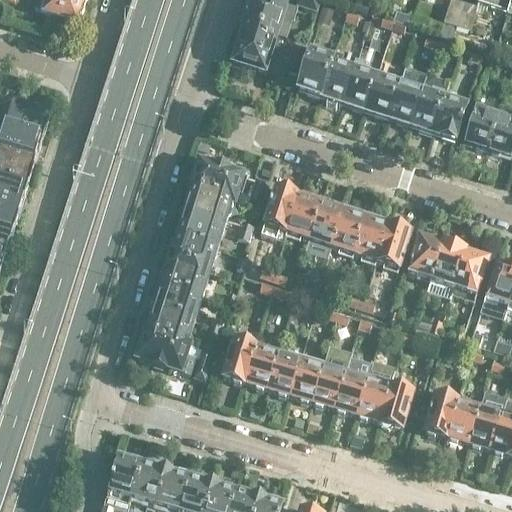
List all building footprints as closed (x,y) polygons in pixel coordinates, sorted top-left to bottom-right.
[(85,3),(74,0),(38,0),(35,11),(39,13),(39,15),(74,26),(77,17),(80,19),(85,3)] [(250,0),(242,29),(275,40),(280,25),(282,25),(287,8),(260,0),(250,0)] [(299,0),(297,8),(317,15),(322,2),(316,0),(299,0)] [(476,10),(464,6),(456,34),(467,37),(468,34),(470,34),(476,16),(486,19),(488,10),(507,16),(511,0),(478,0),(477,7),(476,10)] [(353,14),(366,18),(369,6),(356,2),(353,14)] [(453,44),(456,34),(464,6),(451,2),(443,27),(444,27),(440,40),(453,44)] [(316,26),(328,29),(333,12),(322,8),(316,26)] [(344,26),(356,30),(359,21),(347,17),(344,26)] [(402,28),(409,30),(412,21),(405,19),(402,28)] [(380,31),(394,35),(396,26),(383,22),(380,31)] [(396,26),(394,35),(407,39),(409,30),(402,28),(396,26)] [(275,40),(242,29),(236,49),(237,49),(232,68),(264,78),(275,40)] [(422,50),(440,56),(443,48),(425,41),(422,50)] [(293,48),(285,74),(297,78),(305,52),(293,48)] [(296,96),(320,103),(332,62),(310,55),(296,96)] [(470,58),(467,64),(479,68),(482,62),(470,58)] [(500,63),(490,60),(487,70),(497,73),(500,63)] [(320,103),(341,110),(354,70),(332,62),(320,103)] [(341,110),(364,118),(376,77),(354,70),(341,110)] [(364,118),(386,125),(399,84),(376,77),(364,118)] [(422,92),(409,133),(432,140),(445,99),(449,87),(426,79),(422,92)] [(422,92),(399,84),(386,125),(409,133),(422,92)] [(445,99),(432,140),(454,147),(468,107),(445,99)] [(3,129),(5,130),(41,141),(46,125),(46,122),(46,120),(45,118),(40,115),(11,106),(3,129)] [(465,148),(487,155),(500,117),(477,109),(465,148)] [(511,120),(500,117),(487,155),(510,163),(511,156),(511,120)] [(0,153),(34,164),(41,141),(5,130),(1,142),(0,142),(0,153)] [(0,153),(0,178),(27,187),(34,164),(0,153)] [(229,206),(231,207),(232,205),(247,210),(247,211),(259,215),(268,187),(248,181),(243,181),(199,167),(191,193),(229,206)] [(0,203),(20,210),(27,187),(0,178),(0,203)] [(191,193),(183,217),(225,231),(227,221),(224,220),(229,206),(191,193)] [(263,231),(260,240),(283,248),(286,238),(298,202),(275,194),(263,231)] [(286,238),(309,246),(320,209),(298,202),(286,238)] [(0,228),(13,233),(20,210),(0,203),(0,228)] [(320,209),(309,246),(331,253),(343,217),(320,209)] [(183,217),(175,241),(214,253),(218,239),(222,240),(225,231),(183,217)] [(331,253),(354,260),(365,224),(343,217),(331,253)] [(365,224),(354,260),(376,268),(387,231),(365,224)] [(240,236),(251,239),(254,231),(243,227),(240,236)] [(0,253),(6,255),(13,233),(0,228),(0,253)] [(387,231),(376,268),(398,275),(410,239),(387,231)] [(251,239),(240,236),(238,243),(249,246),(251,239)] [(171,248),(166,265),(206,277),(211,263),(215,264),(217,255),(214,253),(175,241),(173,249),(171,248)] [(417,281),(431,285),(442,248),(441,249),(419,242),(407,279),(416,282),(417,281)] [(442,248),(431,285),(444,290),(443,291),(454,295),(454,294),(465,256),(442,248)] [(454,294),(454,295),(455,293),(467,297),(466,299),(475,302),(487,265),(466,258),(466,256),(465,256),(454,294)] [(236,273),(244,276),(247,265),(239,262),(236,273)] [(206,277),(166,265),(161,281),(163,281),(160,289),(198,302),(198,301),(202,302),(205,293),(202,292),(206,277)] [(508,311),(511,298),(511,272),(497,268),(483,308),(494,312),(496,307),(508,311)] [(259,282),(271,286),(274,277),(262,273),(259,282)] [(274,277),(271,286),(282,290),(285,281),(274,277)] [(258,296),(272,301),(275,292),(261,288),(258,296)] [(160,289),(153,313),(195,326),(198,317),(194,316),(198,302),(160,289)] [(275,292),(272,301),(289,306),(292,298),(275,292)] [(302,301),(315,304),(317,297),(305,293),(302,301)] [(317,297),(315,304),(326,308),(328,300),(317,297)] [(224,309),(232,312),(236,300),(228,298),(224,309)] [(348,311),(360,315),(363,306),(351,302),(348,311)] [(363,306),(360,315),(372,318),(375,309),(363,306)] [(301,316),(313,319),(316,310),(304,307),(301,316)] [(145,337),(191,351),(192,348),(188,347),(195,326),(153,313),(145,337)] [(329,324),(337,327),(340,318),(332,315),(329,324)] [(387,327),(395,329),(399,318),(390,316),(387,327)] [(340,318),(337,327),(346,330),(349,321),(340,318)] [(209,331),(220,334),(223,327),(211,323),(209,331)] [(357,333),(368,337),(371,328),(360,324),(357,333)] [(220,334),(209,331),(206,338),(218,342),(220,334)] [(379,341),(391,344),(394,335),(382,331),(379,341)] [(457,332),(453,343),(461,346),(465,335),(457,332)] [(470,349),(478,352),(482,339),(474,336),(470,349)] [(191,351),(145,337),(144,340),(139,343),(135,354),(138,359),(137,363),(190,380),(195,364),(199,366),(194,381),(206,384),(214,357),(203,354),(202,355),(191,351)] [(402,348),(413,352),(416,342),(406,339),(402,348)] [(222,382),(245,389),(256,348),(234,342),(222,382)] [(492,357),(508,362),(511,350),(496,346),(492,357)] [(446,356),(458,360),(461,351),(449,347),(449,348),(445,347),(442,354),(447,356),(446,356)] [(279,355),(256,348),(245,389),(267,395),(279,355)] [(302,362),(279,355),(267,395),(290,402),(302,362)] [(470,364),(480,367),(483,358),(472,355),(470,364)] [(302,362),(290,402),(313,409),(325,368),(302,362)] [(346,375),(335,415),(357,421),(368,381),(372,369),(350,363),(346,375)] [(490,374),(489,374),(501,379),(504,370),(492,366),(490,374)] [(313,409),(335,415),(346,375),(325,368),(313,409)] [(357,421),(379,428),(391,388),(368,381),(357,421)] [(391,388),(379,428),(401,434),(409,407),(418,410),(422,398),(412,395),(413,394),(391,388)] [(423,437),(446,443),(458,403),(435,396),(423,437)] [(446,443),(468,450),(480,410),(458,403),(446,443)] [(491,456),(511,462),(511,407),(505,406),(503,416),(491,456)] [(468,450),(491,456),(503,416),(480,410),(468,450)] [(131,506),(142,470),(118,463),(104,511),(114,511),(118,502),(131,506)] [(142,470),(131,506),(147,510),(146,511),(154,511),(165,476),(142,470)] [(165,476),(154,511),(180,511),(189,483),(165,476)] [(180,511),(205,511),(212,490),(189,483),(180,511)] [(212,490),(205,511),(230,511),(235,497),(212,490)] [(230,511),(255,511),(258,503),(235,497),(230,511)] [(255,511),(280,511),(282,510),(258,503),(255,511)]
